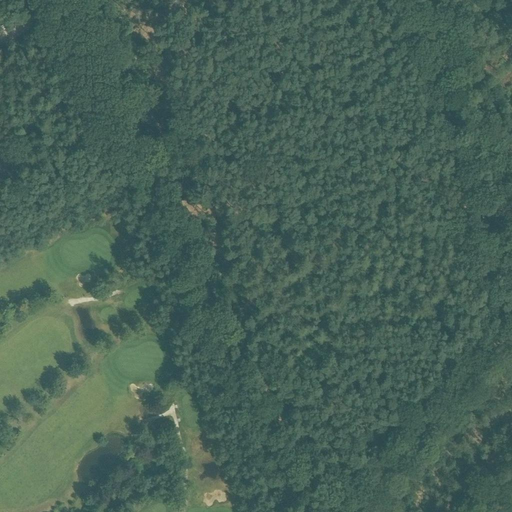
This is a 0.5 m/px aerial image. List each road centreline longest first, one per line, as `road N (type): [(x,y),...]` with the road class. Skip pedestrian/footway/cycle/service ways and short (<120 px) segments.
road 1 (unclassified): [(78,0),(297,511)]
road 2 (unknown): [(270,511),(148,185),(60,16)]
road 3 (track): [(511,221),(420,0)]
road 4 (track): [(511,333),(353,511)]
